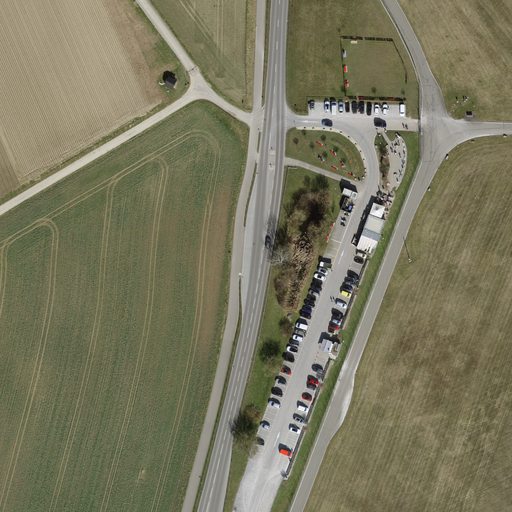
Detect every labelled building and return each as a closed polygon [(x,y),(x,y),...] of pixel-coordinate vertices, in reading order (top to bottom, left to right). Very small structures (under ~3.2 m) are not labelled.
[(179,85),(174,79),(167,85),(173,91),(179,85)] [(351,197),(353,191),(345,188),(342,194),(347,196),(351,197)] [(342,211),(339,219),(349,223),(352,215),(342,211)] [(381,219),(370,215),(357,248),(369,252),(372,253),(376,241),(378,242),(386,221),(381,219)] [(343,343),(336,341),(325,336),(319,350),(331,354),(338,357),(343,343)]
